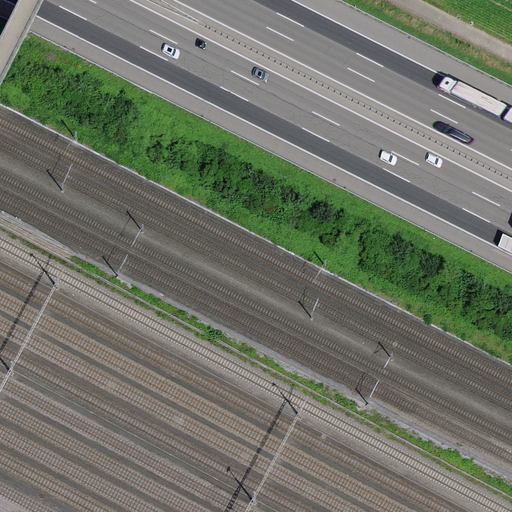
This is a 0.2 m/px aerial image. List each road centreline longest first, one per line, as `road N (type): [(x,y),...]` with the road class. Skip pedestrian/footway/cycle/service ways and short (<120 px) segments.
road 1 (motorway): [(67,0),(511,222)]
road 2 (motorway): [(511,139),(234,0)]
road 3 (track): [(511,55),(400,0)]
